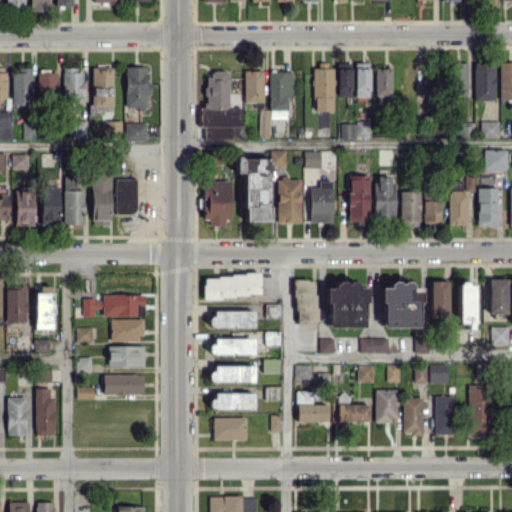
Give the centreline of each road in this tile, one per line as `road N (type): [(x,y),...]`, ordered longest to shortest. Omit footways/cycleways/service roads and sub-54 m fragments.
road 1 (residential): [(0,252),(511,249)]
road 2 (residential): [(511,466),(0,468)]
road 3 (residential): [(511,32),(0,34)]
road 4 (tertiary): [(175,0),(175,511)]
